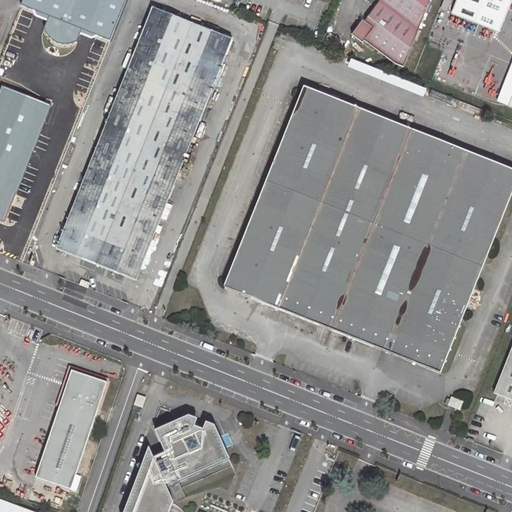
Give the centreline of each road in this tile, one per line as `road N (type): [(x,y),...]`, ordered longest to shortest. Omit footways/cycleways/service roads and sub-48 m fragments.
road 1 (tertiary): [(511,490),(143,343)]
road 2 (unknown): [(225,504),(243,460),(240,435),(151,392),(111,511)]
road 3 (unclassified): [(143,343),(84,511)]
road 4 (tertiary): [(143,343),(0,286)]
